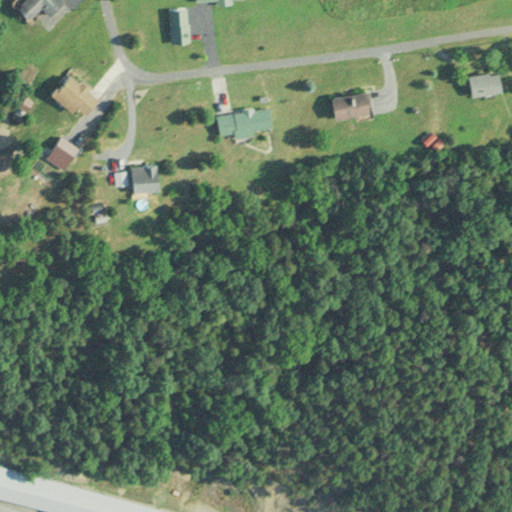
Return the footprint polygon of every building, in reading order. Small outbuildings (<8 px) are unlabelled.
[(62,0),(61,0),(20,0),(13,6),(24,19),(37,7),(45,15),(62,0)] [(466,95),(497,90),(494,70),(463,75),(466,95)] [(68,112),(73,106),(82,113),(95,97),(65,72),(47,94),(68,112)] [(326,95),(329,117),(364,113),(361,90),(326,95)] [(213,111),(215,135),(268,131),(266,107),(213,111)] [(74,148),(58,137),(43,157),(59,169),(74,148)] [(154,190),(154,165),(126,165),(126,190),(154,190)] [(177,511),(0,470),(0,501),(46,511),(177,511)]
